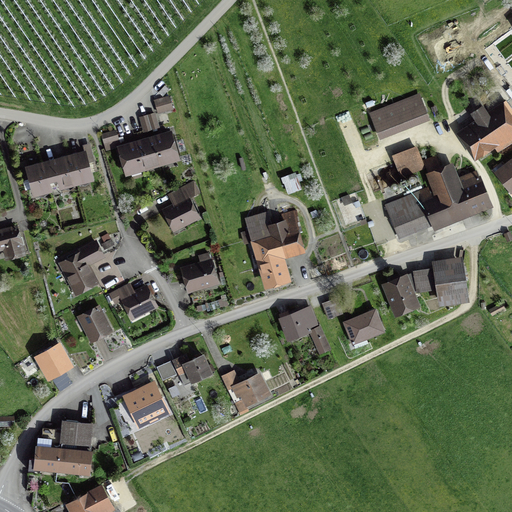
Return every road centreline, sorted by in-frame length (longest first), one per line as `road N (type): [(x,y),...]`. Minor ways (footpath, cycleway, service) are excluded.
road 1 (track): [(134,474),(468,308),(476,235)]
road 2 (residential): [(187,327),(511,220)]
road 3 (residential): [(0,113),(91,126),(233,0)]
road 4 (residential): [(0,493),(43,415),(187,327)]
